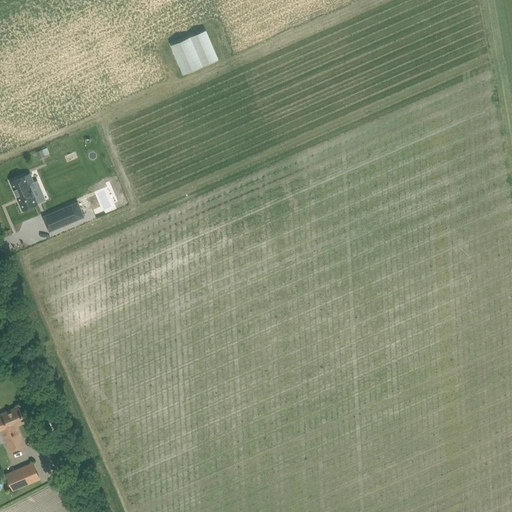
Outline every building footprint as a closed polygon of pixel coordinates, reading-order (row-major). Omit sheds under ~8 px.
[(171,44),(183,74),(219,59),(207,29),(171,44)] [(43,149),(36,152),(39,159),(45,156),(43,149)] [(30,173),(10,181),(23,210),(38,204),(32,190),(31,190),(28,184),(34,181),(30,173)] [(78,202),(43,216),(50,231),(84,216),(78,202)] [(0,430),(9,451),(25,444),(17,425),(25,422),(19,406),(5,412),(5,414),(1,415),(2,416),(0,417),(0,430)] [(7,474),(13,489),(40,478),(33,462),(7,474)]
